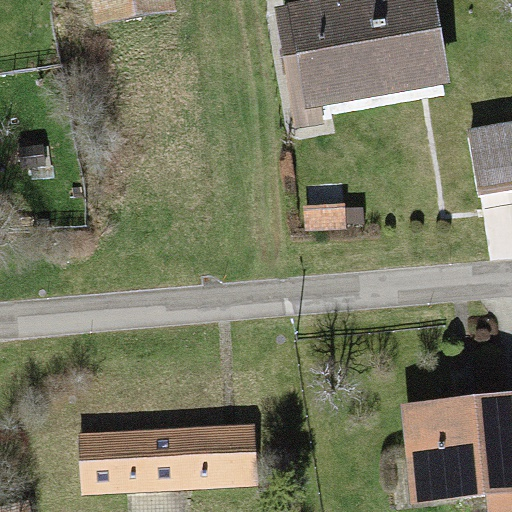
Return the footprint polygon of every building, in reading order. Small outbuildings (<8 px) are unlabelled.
[(97,0),(101,28),(166,20),(163,0),(97,0)] [(418,12),(271,31),(284,124),(431,105),(418,12)] [(511,139),(469,146),(477,199),(511,193),(511,139)] [(511,511),(511,417),(390,425),(395,511),(511,511)] [(245,438),(80,444),(82,510),(247,505),(245,438)]
